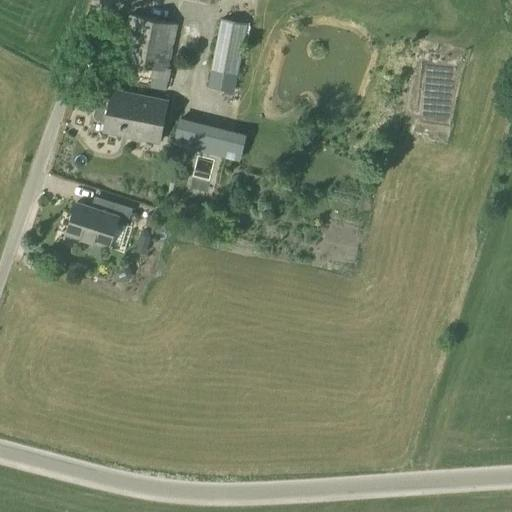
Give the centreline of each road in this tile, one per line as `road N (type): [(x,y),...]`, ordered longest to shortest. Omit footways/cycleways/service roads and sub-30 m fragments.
road 1 (unclassified): [(511,477),(164,493),(0,449)]
road 2 (unclassified): [(0,287),(99,0)]
